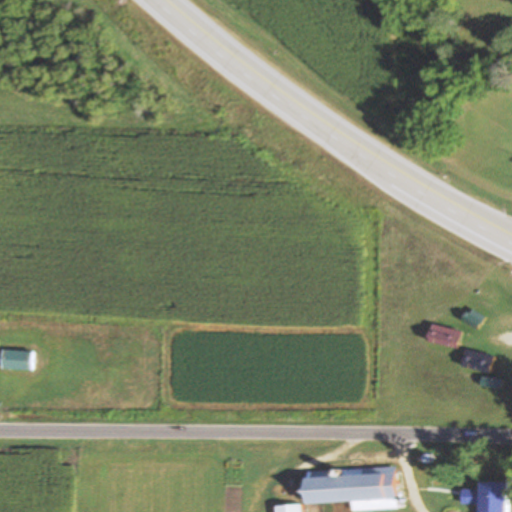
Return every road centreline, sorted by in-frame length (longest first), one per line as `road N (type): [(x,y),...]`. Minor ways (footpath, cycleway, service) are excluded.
road 1 (residential): [(511,438),(0,431)]
road 2 (primary): [(511,237),(366,151),(163,0)]
